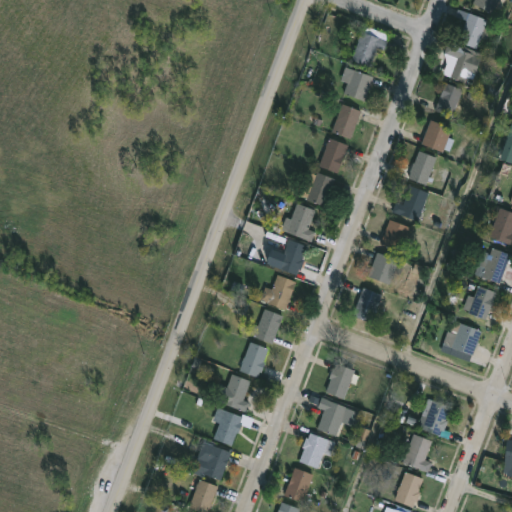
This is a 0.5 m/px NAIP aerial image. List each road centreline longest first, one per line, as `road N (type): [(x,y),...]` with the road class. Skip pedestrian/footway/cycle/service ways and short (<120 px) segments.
road 1 (residential): [(443,0),(244,511)]
road 2 (tertiary): [(309,0),(114,511)]
road 3 (residential): [(511,400),(316,328)]
road 4 (residential): [(448,511),(511,354)]
